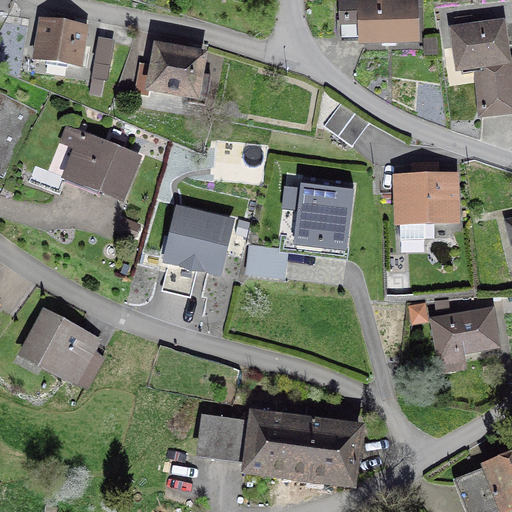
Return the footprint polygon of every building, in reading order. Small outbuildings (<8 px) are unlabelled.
[(414,41),(413,0),(400,0),(401,0),(383,1),(384,6),(339,8),(340,40),(359,39),(360,43),(414,41)] [(39,22),(33,61),(78,68),(85,29),(71,27),(72,21),(55,18),(54,24),(39,22)] [(480,79),(477,79),(480,117),(511,113),(511,98),(508,62),(505,63),(500,26),(451,33),(457,71),(479,68),(480,79)] [(435,41),(422,42),(423,57),(435,56),(435,41)] [(209,79),(197,77),(201,58),(181,55),(182,48),(170,46),(168,53),(156,51),(153,68),(138,65),(133,95),(148,98),(149,91),(205,100),(209,79)] [(91,80),(105,82),(108,66),(93,64),(91,80)] [(0,178),(2,180),(36,112),(5,97),(0,105),(0,178)] [(322,129),(351,149),(368,125),(340,104),(322,129)] [(34,168),(28,184),(58,196),(64,180),(120,202),(137,160),(80,137),(63,179),(34,168)] [(426,182),(426,166),(411,167),(412,182),(396,183),(397,221),(453,220),(451,181),(426,182)] [(301,181),(293,243),(344,250),(351,188),(301,181)] [(237,226),(177,212),(164,266),(224,280),(237,226)] [(132,240),(136,228),(122,222),(117,234),(132,240)] [(496,348),(490,313),(431,323),(437,359),(496,348)] [(25,357),(84,388),(98,363),(74,350),(79,340),(78,336),(76,333),(46,317),(25,357)] [(251,429),(205,422),(200,457),(246,463),(245,473),(350,487),(357,432),(314,426),(314,423),(310,422),(310,426),(253,418),(251,429)] [(511,459),(452,483),(462,511),(501,511),(511,508),(511,459)]
